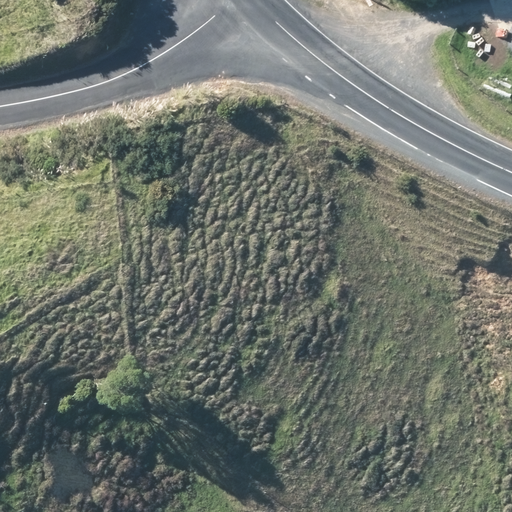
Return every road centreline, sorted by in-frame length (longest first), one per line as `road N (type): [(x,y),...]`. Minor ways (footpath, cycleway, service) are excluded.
road 1 (tertiary): [(226,0),(415,135),(511,166)]
road 2 (unclassified): [(216,0),(53,85),(0,94)]
